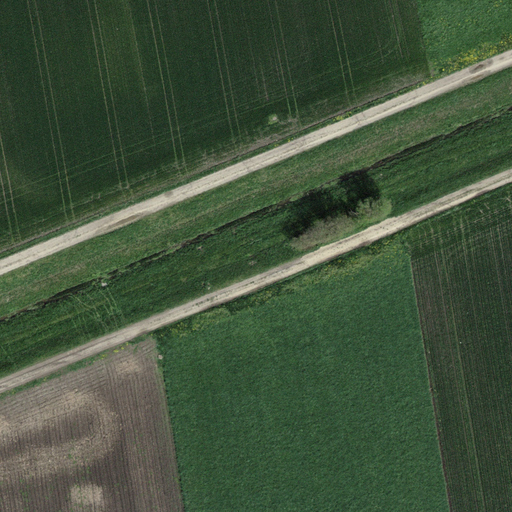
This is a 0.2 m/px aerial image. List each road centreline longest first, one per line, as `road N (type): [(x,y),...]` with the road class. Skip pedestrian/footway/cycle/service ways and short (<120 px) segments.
road 1 (track): [(0,375),(511,151)]
road 2 (track): [(0,267),(511,56)]
